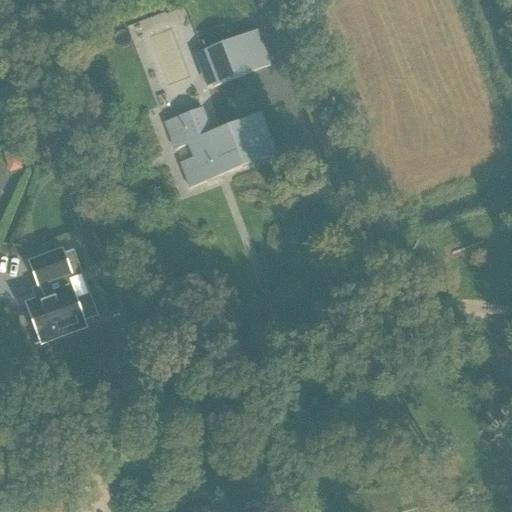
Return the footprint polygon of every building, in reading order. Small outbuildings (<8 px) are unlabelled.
[(214,87),(269,66),(256,32),(201,53),(214,87)] [(190,146),(194,158),(181,163),(186,176),(190,188),(274,156),(259,116),(224,130),(223,127),(219,129),(221,133),(212,136),(202,110),(166,124),(173,143),(177,151),(190,146)] [(18,160),(6,164),(9,174),(21,171),(18,160)] [(62,252),(30,264),(39,289),(40,288),(44,300),(70,290),(66,279),(72,277),(62,252)] [(44,300),(28,306),(42,343),(85,327),(84,323),(97,318),(88,296),(75,301),(71,290),(70,290),(44,300)]
